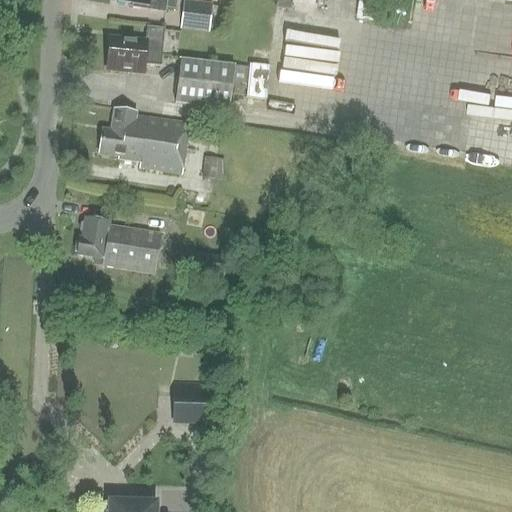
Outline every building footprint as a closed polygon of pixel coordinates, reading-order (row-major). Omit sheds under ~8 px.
[(114,0),(114,2),(134,5),(133,9),(149,12),(150,6),(167,8),(168,0),(114,0)] [(212,5),(184,2),(181,30),(209,34),(212,5)] [(110,40),(107,72),(143,75),(144,67),(159,68),(163,32),(145,30),(144,43),(110,40)] [(246,91),(249,69),(181,61),(175,105),(231,111),(233,90),(246,91)] [(182,177),(189,126),(136,118),(137,115),(114,112),(111,133),(102,131),(99,156),(118,159),(118,162),(140,165),(140,171),(182,177)] [(224,161),(204,159),(202,179),(222,182),(224,161)] [(101,267),(155,276),(161,237),(109,229),(110,225),(85,221),(85,225),(81,226),(80,233),(83,236),(82,239),(80,239),(79,243),(76,245),(75,252),(77,254),(77,258),(102,262),(101,267)] [(210,257),(205,290),(222,292),(227,260),(210,257)] [(282,356),(307,359),(310,335),(285,332),(282,356)] [(193,355),(193,352),(207,354),(208,343),(196,342),(196,338),(179,336),(177,353),(193,355)] [(206,385),(173,384),(172,415),(205,416),(206,385)]
